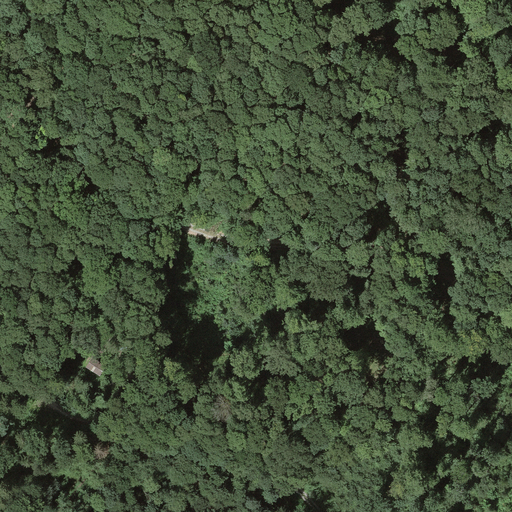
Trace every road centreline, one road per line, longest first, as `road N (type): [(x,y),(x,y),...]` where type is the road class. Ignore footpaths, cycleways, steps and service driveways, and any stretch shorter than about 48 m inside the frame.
road 1 (track): [(511,318),(419,260),(226,239),(140,207),(92,172),(58,132),(0,31)]
road 2 (track): [(316,511),(295,487),(245,462),(57,410),(0,354)]
road 3 (track): [(324,0),(400,40),(511,45)]
